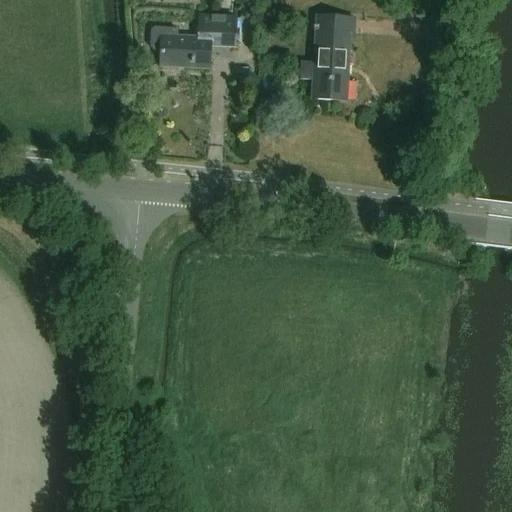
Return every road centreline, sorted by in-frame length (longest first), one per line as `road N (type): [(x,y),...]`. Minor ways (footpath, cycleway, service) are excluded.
road 1 (tertiary): [(511,234),(139,193)]
road 2 (unclassified): [(139,193),(108,511)]
road 3 (track): [(77,0),(88,133),(111,164)]
road 4 (tertiary): [(139,193),(0,179)]
